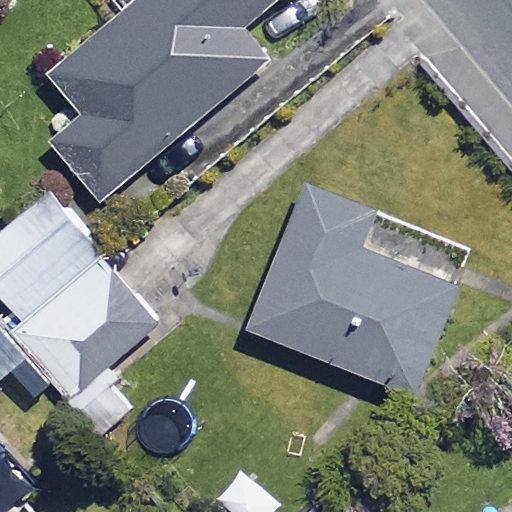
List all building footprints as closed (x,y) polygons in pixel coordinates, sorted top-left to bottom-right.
[(108,0),(121,14),(53,72),(85,110),(53,137),(107,201),(272,61),(243,26),(273,0),(108,0)] [(368,206),(307,181),(249,326),(410,391),(453,284),(353,243),(368,206)] [(0,288),(26,319),(102,255),(48,191),(0,231),(0,288)] [(102,255),(26,319),(17,327),(73,393),(158,322),(102,255)] [(0,377),(18,362),(0,339),(0,377)] [(374,511),(355,489),(327,511),(374,511)]
